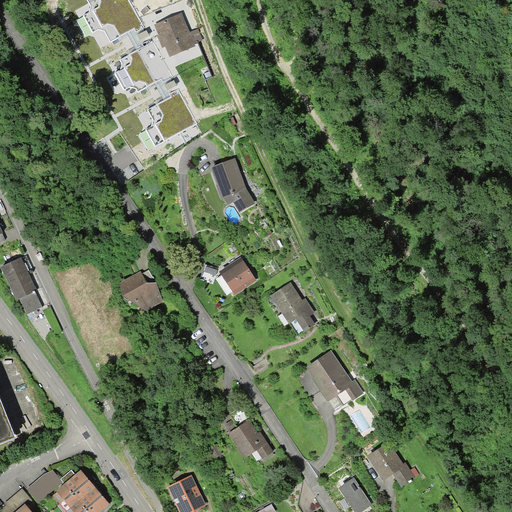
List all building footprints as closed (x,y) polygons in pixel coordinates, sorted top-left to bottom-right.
[(143,28),(128,0),(100,0),(99,6),(92,9),(102,27),(108,23),(114,25),(119,36),(134,28),(136,32),(143,28)] [(152,42),(129,54),(131,58),(130,64),(123,67),(133,84),(139,80),(146,82),(147,85),(162,78),(163,80),(171,76),(152,42)] [(36,90),(33,85),(23,92),(27,97),(36,90)] [(196,123),(178,89),(169,94),(171,97),(158,104),(163,114),(161,121),(155,124),(164,140),(196,123)] [(243,190),(232,161),(212,169),(218,187),(217,188),(221,198),(230,195),(240,212),(252,205),(243,190)] [(34,292),(19,259),(1,268),(16,300),(18,300),(26,316),(42,308),(34,292)] [(254,281),(240,260),(219,274),(233,294),(254,281)] [(212,285),(217,269),(204,265),(199,281),(212,285)] [(151,278),(148,271),(122,285),(124,296),(143,308),(158,299),(156,292),(154,292),(151,286),(153,285),(155,283),(152,277),(151,278)] [(312,312),(307,306),(303,300),(300,302),(294,293),(293,293),(288,285),(271,296),(283,313),(282,314),(297,336),(313,326),(307,317),(312,314),(311,312),(312,312)] [(320,389),(327,400),(334,396),(342,407),(360,395),(353,383),(347,387),(337,372),(340,370),(329,354),(308,368),(314,378),(316,377),(322,388),(320,389)] [(250,369),(255,376),(268,367),(264,360),(250,369)] [(0,444),(16,439),(0,398),(0,444)] [(261,438),(259,439),(248,422),(250,421),(242,408),(229,417),(237,428),(229,434),(245,458),(260,448),(266,456),(271,453),(261,438)] [(368,457),(381,476),(389,471),(391,474),(392,473),(401,487),(407,482),(408,484),(411,482),(410,481),(412,479),(403,465),(401,466),(387,445),(368,457)] [(207,463),(220,455),(215,446),(208,450),(207,448),(201,451),(207,463)] [(56,492),(63,500),(87,480),(80,472),(56,492)] [(54,476),(47,481),(54,489),(60,483),(54,476)] [(168,488),(179,511),(189,511),(203,505),(190,478),(168,488)] [(46,479),(40,484),(48,493),(54,489),(47,481),(46,479)] [(94,488),(87,480),(63,500),(70,508),(94,488)] [(352,481),(340,489),(355,511),(358,511),(368,505),(352,481)] [(40,484),(35,488),(43,498),(48,493),(40,484)] [(37,502),(43,498),(35,488),(29,493),(37,502)] [(81,511),(100,496),(94,488),(70,508),(65,511),(81,511)] [(30,501),(22,492),(16,496),(24,506),(30,501)] [(19,510),(24,506),(16,496),(11,501),(19,510)] [(81,511),(97,511),(107,504),(100,496),(81,511)] [(10,511),(16,511),(19,510),(11,501),(5,506),(7,508),(10,511)]
